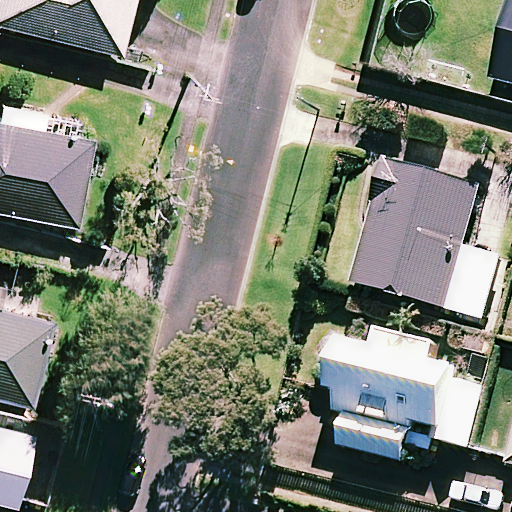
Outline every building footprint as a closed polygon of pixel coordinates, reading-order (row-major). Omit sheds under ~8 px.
[(132,0),(0,0),(0,22),(119,52),(132,0)] [(511,23),(497,84),(511,87),(511,23)] [(91,140),(0,122),(0,210),(76,224),(91,140)] [(483,191),(387,166),(356,289),(488,322),(504,260),(468,251),(483,191)] [(0,308),(0,397),(30,405),(51,320),(0,308)] [(407,466),(410,451),(434,456),(437,443),(473,451),(487,391),(457,384),(460,371),(433,365),(437,345),(379,332),(374,351),(346,345),(330,412),(350,417),(342,451),(407,466)]
